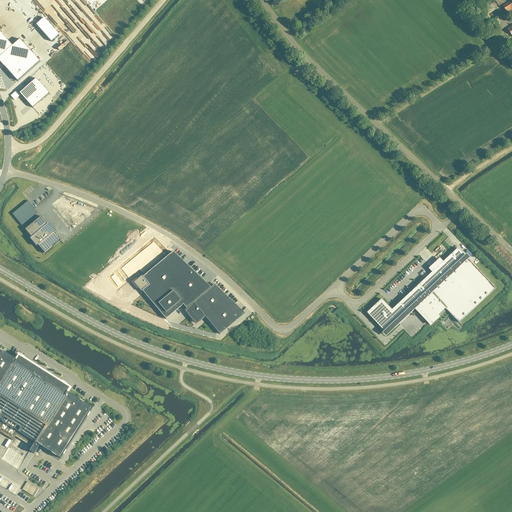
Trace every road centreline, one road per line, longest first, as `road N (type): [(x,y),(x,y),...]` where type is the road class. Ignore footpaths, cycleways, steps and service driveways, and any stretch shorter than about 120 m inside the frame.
road 1 (secondary): [(511,344),(389,376),(267,376),(129,340),(2,270)]
road 2 (unclassified): [(5,171),(147,223),(193,251),(278,329),(335,286)]
road 3 (unclassified): [(463,206),(312,64),(261,0)]
road 4 (unclassified): [(163,0),(48,134),(8,149)]
road 5 (unclassified): [(335,286),(416,211),(440,228)]
road 6 (unclassified): [(440,228),(360,300),(335,286)]
